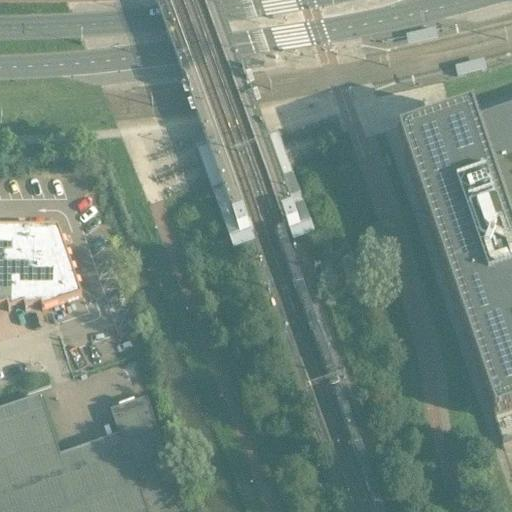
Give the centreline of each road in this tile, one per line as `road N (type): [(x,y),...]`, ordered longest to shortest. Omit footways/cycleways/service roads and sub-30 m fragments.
road 1 (tertiary): [(0,69),(318,34),(465,0)]
road 2 (tertiary): [(294,0),(155,21),(0,30)]
road 3 (unclassified): [(0,359),(46,343),(69,414)]
